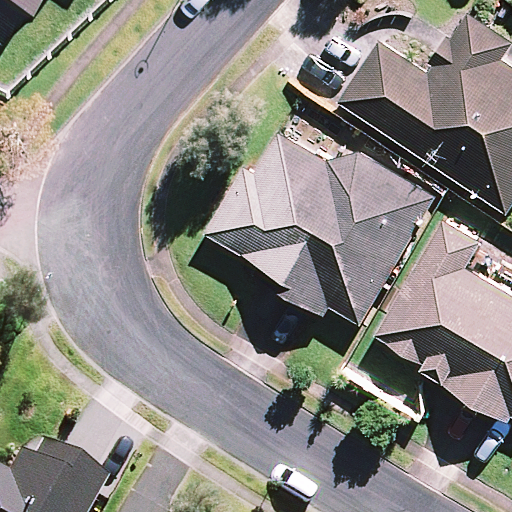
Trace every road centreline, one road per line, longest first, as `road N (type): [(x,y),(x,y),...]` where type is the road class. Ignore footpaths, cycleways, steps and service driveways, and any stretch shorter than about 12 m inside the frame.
road 1 (residential): [(86,215),(92,272),(112,315),(143,352),(292,454),(397,511)]
road 2 (residential): [(232,0),(121,119),(95,170),(86,215)]
